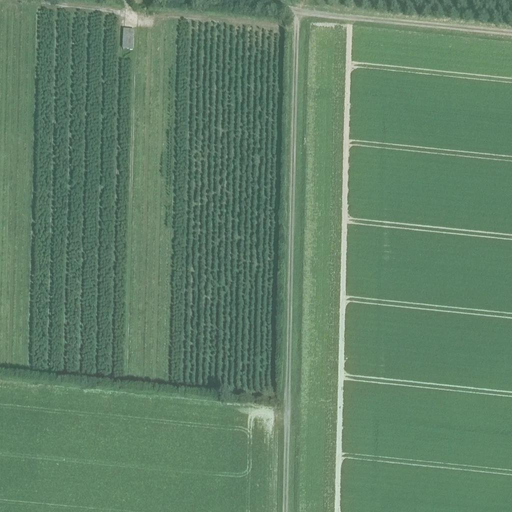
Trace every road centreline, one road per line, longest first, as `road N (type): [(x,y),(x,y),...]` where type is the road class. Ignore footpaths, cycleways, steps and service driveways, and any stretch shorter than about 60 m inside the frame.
road 1 (track): [(295,12),(285,511)]
road 2 (track): [(257,0),(295,12),(511,33)]
